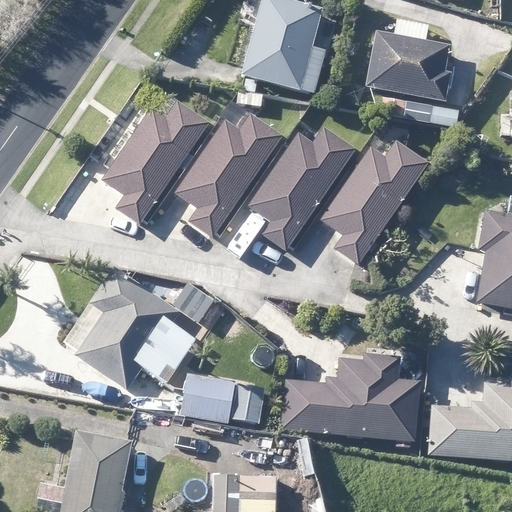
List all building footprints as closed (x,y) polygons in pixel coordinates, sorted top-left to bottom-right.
[(322,13),(293,5),(275,0),(261,0),(256,23),(240,78),(312,98),(324,54),(312,51),(322,13)] [(449,48),(379,34),(368,88),(444,103),(450,71),(444,70),(449,48)] [(142,227),(209,123),(178,103),(167,122),(151,112),(106,182),(128,196),(118,212),(142,227)] [(212,241),(279,138),(248,117),(237,135),(221,125),(176,196),(197,209),(188,226),(212,241)] [(287,255),(355,152),(324,131),(312,149),(297,139),(252,210),(273,224),(263,239),(287,255)] [(472,148),(488,153),(492,142),(476,137),(472,148)] [(360,267),(427,164),(396,143),(385,162),(369,152),(324,222),(345,236),(336,252),(360,267)] [(511,223),(483,221),(477,313),(511,315),(511,223)] [(180,317),(140,290),(115,272),(65,345),(80,355),(76,360),(93,373),(127,396),(144,373),(166,388),(197,343),(174,326),(180,317)] [(257,426),(263,393),(187,379),(184,396),(180,415),(179,417),(227,427),(228,420),(257,426)] [(511,387),(484,386),(482,416),(431,413),(428,460),(511,466),(511,387)] [(354,417),(317,412),(316,419),(310,419),(308,436),(351,442),(354,417)] [(87,440),(79,439),(67,436),(52,511),(114,511),(118,497),(114,496),(123,447),(106,444),(97,442),(87,440)] [(286,454),(282,479),(293,481),(298,455),(286,454)] [(270,511),(271,481),(208,479),(207,497),(207,506),(206,511),(270,511)]
